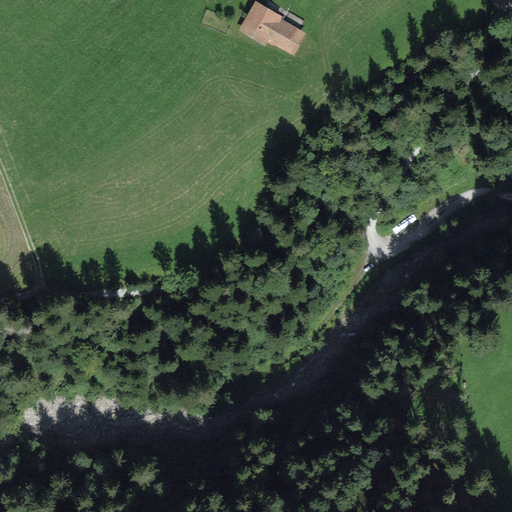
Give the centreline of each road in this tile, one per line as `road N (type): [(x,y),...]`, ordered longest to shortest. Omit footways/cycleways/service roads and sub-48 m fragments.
road 1 (track): [(0,301),(200,281),(264,226),(344,114),(402,67),(511,15)]
road 2 (track): [(511,31),(455,91),(370,219),(372,240),(388,247),(407,244),(470,196),(511,198)]
road 3 (track): [(0,168),(43,295)]
